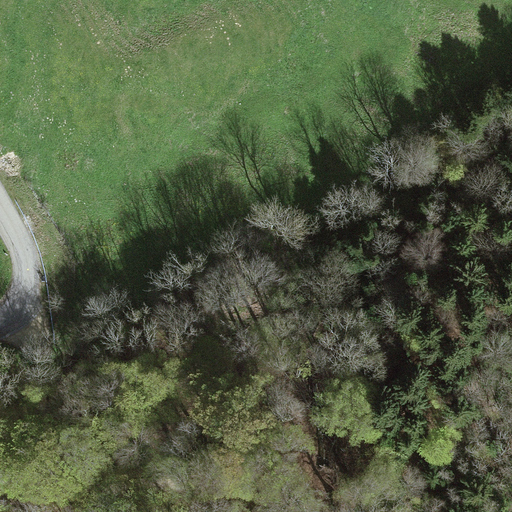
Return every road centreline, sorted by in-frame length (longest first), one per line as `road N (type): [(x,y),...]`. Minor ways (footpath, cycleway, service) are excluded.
road 1 (track): [(0,484),(106,491),(245,482),(288,511)]
road 2 (tertiary): [(0,201),(26,270),(16,300),(0,314)]
